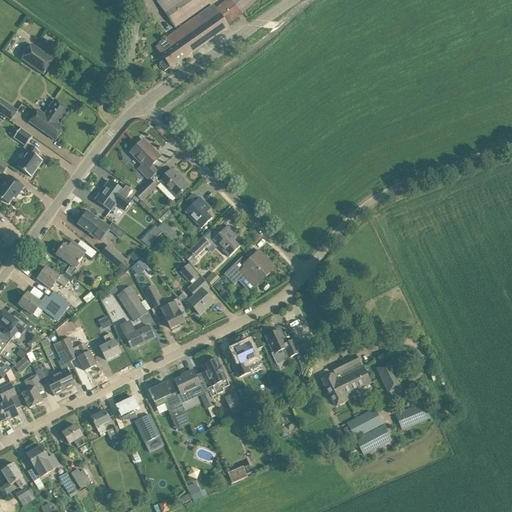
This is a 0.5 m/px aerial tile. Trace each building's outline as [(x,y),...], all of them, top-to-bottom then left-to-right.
[(180,28),(179,26),(214,0),(159,0),(157,2),(178,31),(180,28)] [(226,0),(216,7),(227,25),(243,13),(256,0),(226,0)] [(166,40),(156,46),(161,54),(165,60),(159,64),(165,71),(228,27),(227,25),(216,7),(213,4),(180,28),(178,31),(165,39),(166,40)] [(21,60),(42,75),(53,60),(32,45),(21,60)] [(0,112),(7,117),(11,120),(17,111),(0,99),(0,112)] [(69,110),(61,104),(54,100),(44,115),(38,110),(29,122),(55,141),(64,129),(58,125),(69,110)] [(20,129),(19,130),(14,127),(9,133),(14,137),(14,138),(25,146),(23,148),(28,152),(17,168),(31,178),(43,161),(37,157),(40,152),(28,143),(32,137),(20,129)] [(147,170),(142,174),(148,180),(157,171),(152,166),(160,157),(153,149),(151,151),(142,142),(130,153),(147,170)] [(159,182),(176,199),(187,187),(179,179),(180,177),(172,169),(159,182)] [(24,187),(16,181),(8,176),(0,186),(0,187),(2,189),(0,191),(0,200),(1,201),(2,199),(8,204),(17,193),(19,194),(24,187)] [(141,202),(156,187),(149,181),(135,195),(135,196),(141,202)] [(105,192),(97,202),(111,212),(116,205),(124,211),(132,201),(129,200),(135,192),(133,191),(125,185),(121,190),(109,182),(103,191),(105,192)] [(139,204),(141,202),(135,196),(132,200),(139,204)] [(185,213),(201,229),(212,218),(204,211),(209,206),(200,198),(185,213)] [(167,209),(158,218),(159,219),(163,223),(172,214),(169,211),(167,209)] [(99,222),(87,213),(83,218),(81,216),(77,222),(79,224),(78,225),(90,234),(99,241),(109,228),(100,222),(99,222)] [(164,222),(158,228),(163,233),(169,227),(164,222)] [(215,228),(204,239),(209,245),(213,241),(217,246),(229,258),(232,254),(240,247),(234,242),(232,239),(236,235),(228,226),(221,233),(215,228)] [(162,233),(156,227),(141,241),(148,247),(162,233)] [(189,253),(184,258),(193,267),(198,262),(195,259),(209,245),(204,239),(189,253)] [(86,253),(80,248),(72,242),(68,248),(63,245),(56,255),(74,269),(85,254),(91,259),(96,252),(90,248),(86,253)] [(132,265),(125,259),(109,246),(101,254),(125,274),(132,265)] [(137,253),(131,258),(135,262),(141,257),(137,253)] [(224,275),(234,285),(243,277),(254,288),(275,268),(268,260),(265,264),(255,254),(247,262),(242,258),(224,275)] [(143,258),(131,268),(136,273),(147,263),(143,258)] [(209,288),(202,281),(188,265),(180,272),(189,282),(193,278),(196,281),(190,287),(196,293),(193,295),(195,296),(190,300),(184,294),(179,298),(189,310),(193,307),(200,315),(213,303),(204,293),(209,288)] [(59,277),(54,274),(46,268),(37,280),(50,290),(56,282),(65,288),(69,282),(60,275),(59,277)] [(213,273),(206,280),(211,286),(219,278),(213,273)] [(147,313),(130,287),(117,296),(134,322),(147,313)] [(161,305),(153,287),(145,291),(153,309),(161,305)] [(54,292),(49,298),(66,311),(70,305),(54,292)] [(82,298),(85,303),(94,297),(91,293),(82,298)] [(66,311),(49,298),(46,296),(40,303),(28,294),(19,305),(32,315),(38,307),(53,318),(54,317),(58,320),(62,313),(59,310),(61,308),(65,311),(66,311)] [(170,310),(163,313),(166,318),(167,320),(171,329),(184,323),(182,319),(186,317),(179,301),(174,304),(168,306),(170,310)] [(2,334),(10,340),(17,330),(21,333),(30,322),(19,314),(15,320),(3,311),(0,315),(0,325),(6,330),(2,334)] [(107,317),(101,320),(106,328),(111,326),(107,317)] [(130,321),(120,326),(126,337),(127,339),(131,348),(154,337),(150,328),(148,326),(136,332),(130,321)] [(88,338),(83,328),(76,331),(81,341),(88,338)] [(273,353),(271,354),(277,366),(291,359),(290,358),(296,355),(299,353),(299,352),(293,341),(286,344),(279,331),(266,337),(273,353)] [(0,354),(10,340),(2,334),(1,333),(0,334),(0,354)] [(120,354),(116,345),(111,334),(104,338),(107,345),(100,348),(106,361),(120,354)] [(69,337),(60,341),(70,362),(78,358),(85,371),(96,366),(90,352),(89,353),(84,343),(73,348),(72,346),(73,346),(69,337)] [(60,341),(52,345),(60,361),(57,362),(62,371),(56,374),(64,391),(75,386),(64,364),(70,362),(60,341)] [(249,345),(234,352),(240,365),(234,367),(239,378),(250,372),(248,368),(261,362),(255,349),(251,351),(249,345)] [(299,353),(296,355),(297,358),(300,364),(303,362),(304,362),(303,360),(303,359),(305,359),(303,355),(300,351),(299,352),(299,353)] [(356,355),(344,361),(348,369),(342,372),(343,374),(337,377),(347,398),(356,394),(354,392),(371,384),(356,355)] [(24,358),(14,366),(20,372),(29,364),(24,358)] [(217,359),(203,366),(212,387),(207,389),(211,398),(224,392),(223,389),(230,386),(223,372),(221,367),(217,359)] [(348,369),(344,361),(331,368),(333,373),(322,379),(336,407),(348,401),(347,398),(337,377),(343,374),(342,372),(348,369)] [(376,368),(388,393),(401,387),(396,377),(397,376),(390,362),(376,368)] [(37,375),(42,373),(54,396),(64,391),(56,374),(50,377),(43,364),(33,368),(37,375)] [(190,390),(200,386),(192,371),(184,374),(185,376),(181,378),(179,378),(176,379),(176,381),(175,381),(185,403),(194,399),(190,390)] [(43,389),(39,380),(37,375),(24,381),(28,390),(22,393),(29,408),(42,402),(38,392),(43,389)] [(0,422),(10,418),(11,419),(19,416),(15,409),(10,397),(16,395),(10,383),(0,388),(0,395),(3,402),(0,403),(0,422)] [(170,395),(169,392),(165,383),(149,391),(157,408),(165,404),(172,420),(175,418),(186,413),(176,392),(170,395)] [(245,406),(253,402),(246,388),(238,391),(245,406)] [(243,410),(235,392),(225,397),(232,414),(243,410)] [(201,396),(206,409),(214,406),(208,393),(201,396)] [(133,398),(129,400),(127,398),(118,405),(116,406),(119,412),(117,413),(121,421),(137,418),(133,410),(138,408),(133,398)] [(430,419),(424,404),(396,415),(402,430),(430,419)] [(383,424),(375,410),(347,424),(355,439),(383,424)] [(91,418),(100,435),(106,432),(106,431),(103,424),(110,421),(105,411),(91,418)] [(186,413),(175,418),(178,424),(189,419),(186,413)] [(159,437),(149,415),(135,422),(145,444),(159,437)] [(82,437),(81,434),(75,426),(62,434),(69,444),(74,441),(78,448),(85,444),(80,437),(82,437)] [(124,445),(117,426),(110,429),(118,447),(124,445)] [(391,441),(384,426),(356,441),(364,455),(391,441)] [(159,437),(145,444),(150,453),(164,446),(160,437),(159,437)] [(35,468),(41,477),(42,478),(52,471),(52,470),(59,466),(53,456),(48,459),(41,447),(27,456),(35,468)] [(97,465),(93,458),(87,461),(91,468),(97,465)] [(26,484),(19,472),(14,464),(2,471),(10,485),(16,481),(20,487),(26,484)] [(87,481),(89,479),(84,470),(80,473),(78,470),(71,474),(81,489),(89,484),(87,481)] [(229,477),(232,484),(244,479),(241,472),(229,477)] [(59,478),(68,493),(75,489),(66,474),(59,478)] [(206,496),(204,489),(198,492),(195,483),(187,486),(192,501),(206,496)] [(15,494),(23,506),(35,499),(27,486),(15,494)]
